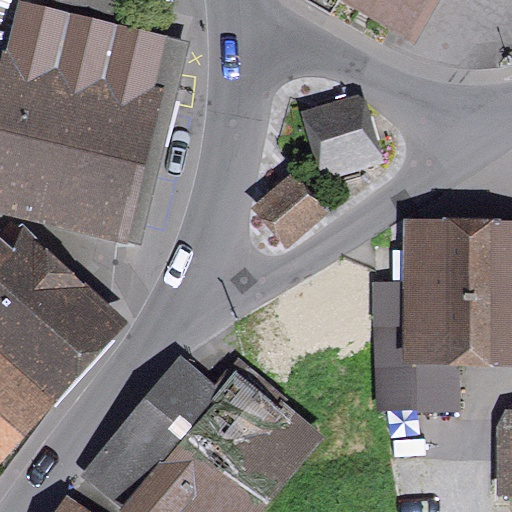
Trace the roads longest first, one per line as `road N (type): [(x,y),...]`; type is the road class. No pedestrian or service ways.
road 1 (residential): [(159,338),(325,250),(511,111)]
road 2 (tertiary): [(159,338),(200,264),(226,168),(235,105),(232,0)]
road 3 (residential): [(249,0),(295,39),(354,66),(433,92),(511,99)]
road 4 (tertiary): [(29,511),(159,338)]
